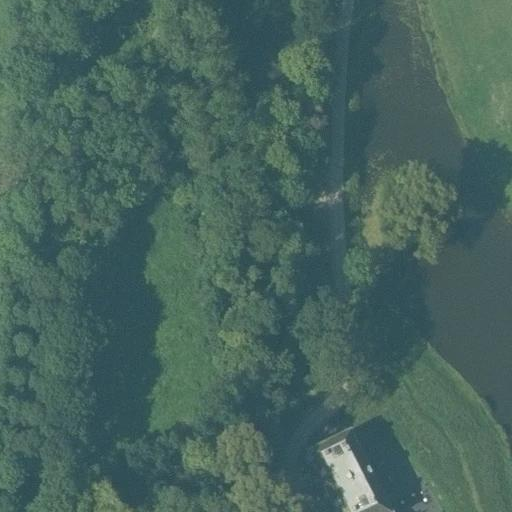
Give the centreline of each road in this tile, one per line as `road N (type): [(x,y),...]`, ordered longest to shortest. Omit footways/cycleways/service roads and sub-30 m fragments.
road 1 (track): [(65,0),(28,511)]
road 2 (track): [(321,432),(280,352),(221,164),(188,0)]
